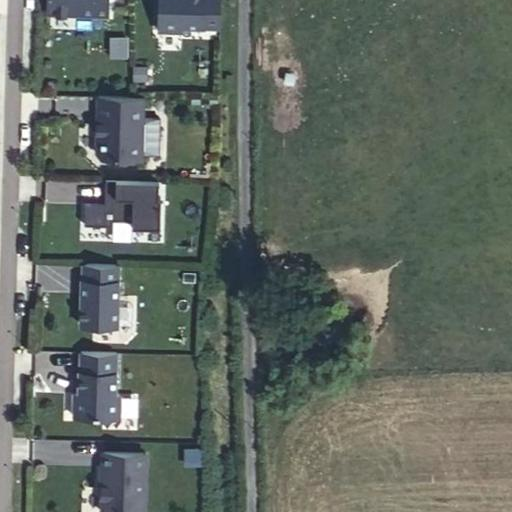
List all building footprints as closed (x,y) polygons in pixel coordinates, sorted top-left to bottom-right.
[(43,0),(43,9),(108,10),(108,0),(43,0)] [(153,0),(153,23),(219,25),(219,0),(153,0)] [(91,149),(142,152),(146,88),(94,86),(91,149)] [(108,178),(48,176),(48,200),(82,201),(81,216),(152,218),(154,171),(108,169),(108,178)] [(119,258),(79,256),(76,316),(116,318),(119,258)] [(119,348),(38,344),(36,387),(69,389),(69,409),(116,411),(119,348)] [(145,506),(147,443),(98,441),(95,504),(145,506)]
